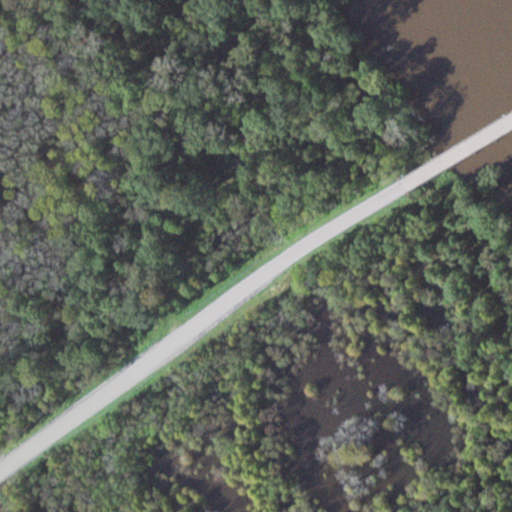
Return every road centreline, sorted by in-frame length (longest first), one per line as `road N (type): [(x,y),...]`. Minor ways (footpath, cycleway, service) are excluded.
road 1 (residential): [(11,462),(267,270),(406,182)]
road 2 (residential): [(406,182),(511,120)]
